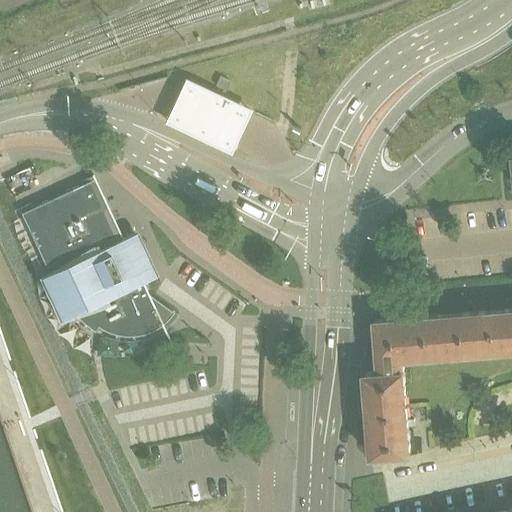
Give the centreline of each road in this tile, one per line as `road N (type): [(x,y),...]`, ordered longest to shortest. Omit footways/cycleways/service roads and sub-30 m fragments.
road 1 (tertiary): [(332,214),(300,210),(108,120),(49,113),(0,122)]
road 2 (tertiary): [(314,511),(332,214)]
road 3 (tertiary): [(499,25),(399,63),(367,94),(333,165),(332,214)]
road 4 (tertiary): [(332,214),(386,126),(418,92),(476,55),(499,25)]
road 5 (tertiary): [(332,214),(388,196),(464,132),(511,114)]
